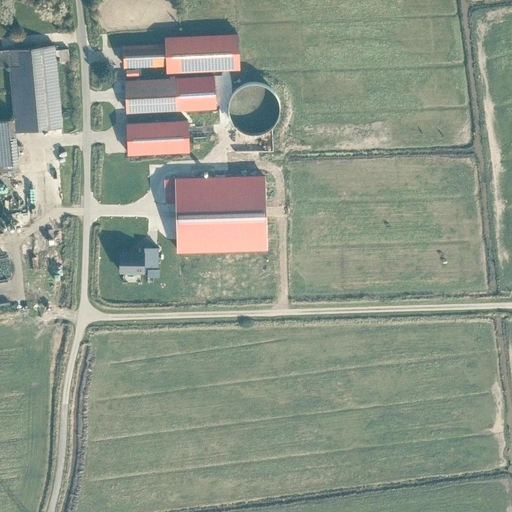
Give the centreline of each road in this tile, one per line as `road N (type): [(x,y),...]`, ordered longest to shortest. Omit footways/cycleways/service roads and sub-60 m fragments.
road 1 (unclassified): [(511,307),(83,317)]
road 2 (unclassified): [(83,317),(87,120),(78,0)]
road 3 (unclassified): [(83,317),(50,511)]
